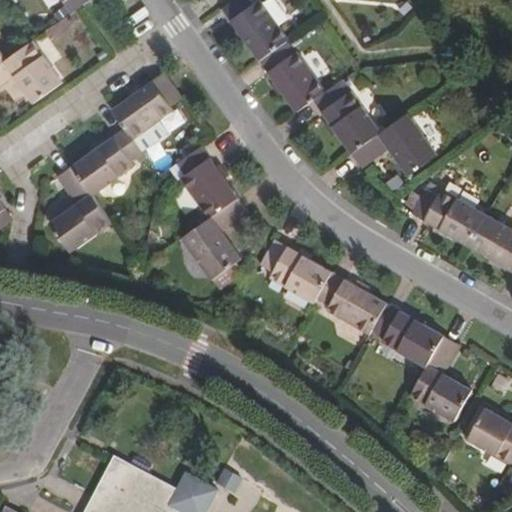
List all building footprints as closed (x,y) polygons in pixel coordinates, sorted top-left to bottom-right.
[(60,0),(63,3),(67,0),(71,0),(78,9),(90,0),(60,0)] [(244,40),(260,61),(283,45),(288,41),(259,0),(253,4),(249,0),(235,0),(222,9),(244,40)] [(7,59),(0,64),(0,86),(14,77),(33,103),(62,82),(33,41),(7,59)] [(291,55),(283,45),(260,61),(277,86),(297,113),(313,101),(326,91),(296,52),(291,55)] [(113,110),(127,129),(134,139),(175,110),(171,104),(183,97),(166,73),(151,84),(113,110)] [(349,150),(377,129),(351,92),(346,95),(337,83),(326,91),(313,101),(327,120),(349,150)] [(377,129),(349,150),(358,162),(362,169),(389,149),(409,176),(437,155),(404,110),(377,129)] [(72,167),(93,196),(135,166),(132,162),(144,153),(134,139),(127,129),(72,167)] [(208,220),(238,200),(228,186),(201,147),(177,163),(184,175),(179,179),(208,220)] [(93,196),(72,167),(58,177),(78,205),(51,224),(71,252),(113,224),(93,196)] [(450,235),(470,246),(487,216),(442,190),(438,196),(427,189),(413,213),(450,235)] [(238,200),(208,220),(182,238),(210,278),(239,258),(221,231),(247,212),(238,200)] [(0,227),(12,219),(0,201),(0,227)] [(511,229),(487,216),(470,246),(505,266),(511,270),(511,229)] [(317,297),(331,272),(306,258),(275,240),(261,265),(274,273),(271,278),(314,302),(317,297)] [(331,272),(317,297),(329,304),(326,310),(369,335),(372,329),(387,304),(355,286),(331,272)] [(424,325),(387,304),(372,329),(384,336),(381,341),(426,368),(444,337),(424,325)] [(444,337),(426,368),(411,393),(456,418),(471,390),(441,373),(457,344),(444,337)] [(511,423),(486,408),(468,440),(511,463),(511,423)] [(208,511),(220,490),(188,473),(178,491),(114,458),(85,511),(23,511),(11,505),(7,511),(208,511)] [(468,484),(485,495),(496,478),(479,467),(468,484)]
